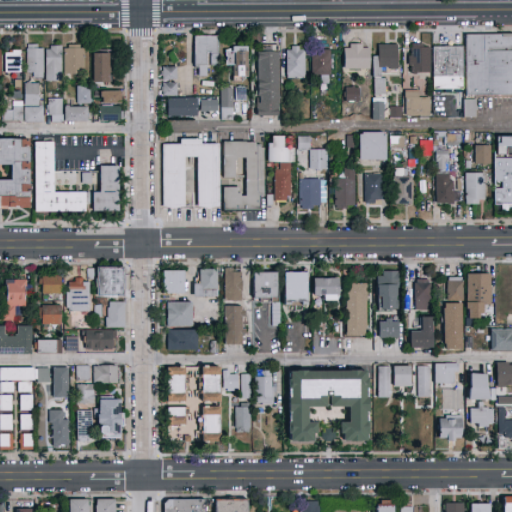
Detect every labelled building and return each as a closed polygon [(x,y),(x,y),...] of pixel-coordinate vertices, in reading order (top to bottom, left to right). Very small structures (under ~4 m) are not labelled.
[(511,34),(511,96),(464,96),(464,89),(432,89),(432,47),(464,47),(464,34),(511,34)] [(217,37),(217,66),(207,66),(207,76),(194,76),(194,37),(217,37)] [(343,69),(343,44),(369,44),(369,69),(343,69)] [(398,44),(398,70),(382,70),(382,77),(372,77),(372,56),(377,56),(377,45),(398,44)] [(429,73),(409,73),(409,44),(429,44),(429,73)] [(27,78),(27,45),(42,45),(42,78),(27,78)] [(64,74),(64,45),(83,45),(83,74),(64,74)] [(61,46),(61,81),(45,81),(45,46),(61,46)] [(286,46),(305,46),(305,78),(286,78),(286,46)] [(229,82),(229,48),(247,48),(247,82),(229,82)] [(311,50),(331,50),(331,67),(328,67),(328,84),(320,84),(320,77),(311,77),(311,50)] [(20,51),(20,73),(5,73),(5,51),(20,51)] [(92,82),(92,52),(109,52),(109,82),(92,82)] [(256,52),(278,52),(278,116),(256,116),(256,52)] [(177,67),(177,95),(162,95),(162,67),(177,67)] [(373,94),(373,79),(385,79),(385,94),(373,94)] [(41,122),(25,122),(25,83),(41,83),(41,122)] [(359,87),(359,102),(345,102),(345,87),(359,87)] [(76,104),(76,88),(89,88),(89,104),(76,104)] [(220,100),(220,88),(233,88),(233,120),(220,120),(220,112),(200,112),(200,100),(220,100)] [(418,90),(418,98),(429,98),(429,116),(404,116),(404,90),(418,90)] [(121,121),(100,121),(99,91),(120,91),(121,121)] [(166,98),(197,98),(197,116),(166,116),(166,98)] [(48,122),(48,99),(61,99),(61,122),(48,122)] [(463,117),(463,99),(476,99),(476,117),(463,117)] [(371,120),(371,101),(385,101),(385,120),(371,120)] [(14,103),(23,105),(20,123),(3,120),(4,110),(13,112),(14,103)] [(64,121),(64,106),(89,106),(89,121),(64,121)] [(400,107),(400,119),(389,119),(389,107),(400,107)] [(386,133),(386,160),(359,160),(359,133),(386,133)] [(460,146),(444,146),(444,134),(460,134),(460,146)] [(267,137),(293,137),(292,201),(274,200),(275,163),(267,162),(267,137)] [(403,147),(390,148),(389,137),(403,137),(403,147)] [(495,137),(511,137),(511,147),(495,147),(495,137)] [(298,147),(298,138),(308,138),(308,147),(298,147)] [(218,144),(219,208),(198,208),(197,157),(185,157),(185,208),(163,208),(162,144),(180,143),(180,139),(201,139),(201,144),(218,144)] [(0,140),(30,140),(30,209),(0,209),(0,140)] [(34,212),(34,142),(53,142),(53,193),(99,193),(99,166),(118,166),(118,212),(34,212)] [(264,142),(264,210),(234,210),(234,196),(245,196),(245,160),(224,160),(224,142),(264,142)] [(474,146),(491,146),(491,165),(474,165),(474,146)] [(327,169),(309,169),(309,150),(327,150),(327,169)] [(435,204),(435,151),(449,151),(449,172),(452,172),(452,204),(435,204)] [(511,158),(511,205),(511,212),(502,212),(502,205),(493,205),(493,158),(511,158)] [(354,209),(334,209),(334,179),(345,179),(345,169),(354,169),(354,209)] [(381,203),(364,203),(364,173),(381,173),(381,203)] [(485,173),(485,204),(464,204),(464,173),(485,173)] [(413,204),(394,204),(394,176),(413,176),(413,204)] [(324,179),(324,198),(320,198),(320,209),(299,209),(299,179),(324,179)] [(96,297),(96,268),(123,268),(123,297),(96,297)] [(217,269),(217,297),(193,297),(193,278),(198,278),(198,269),(217,269)] [(224,300),(224,269),(241,269),(241,300),(224,300)] [(185,294),(162,294),(162,270),(185,270),(185,294)] [(398,271),(398,309),(376,309),(376,271),(398,271)] [(277,272),(277,299),(252,299),(252,272),(277,272)] [(308,272),(308,305),(283,305),(283,272),(308,272)] [(466,318),(466,274),(489,274),(489,307),(480,307),(480,318),(466,318)] [(41,294),(41,277),(61,277),(61,294),(41,294)] [(462,299),(446,299),(446,277),(462,277),(462,299)] [(313,278),(340,278),(340,300),(313,300),(313,278)] [(17,321),(4,321),(4,279),(25,279),(25,309),(17,309),(17,321)] [(67,279),(89,279),(89,312),(67,312),(67,279)] [(429,279),(429,309),(413,309),(413,279),(429,279)] [(367,284),(367,336),(346,336),(346,284),(367,284)] [(193,302),(193,327),(166,327),(166,302),(193,302)] [(462,350),(443,350),(443,302),(462,302),(462,350)] [(104,327),(104,303),(124,303),(124,327),(104,327)] [(40,324),(40,305),(58,305),(58,324),(40,324)] [(244,306),(244,345),(224,345),(224,306),(244,306)] [(410,349),(410,329),(421,329),(421,317),(432,317),(432,349),(410,349)] [(379,338),(379,320),(399,320),(399,338),(379,338)] [(0,326),(4,326),(4,336),(16,336),(16,326),(31,326),(31,354),(0,354),(0,326)] [(489,329),(511,329),(511,351),(489,351),(489,329)] [(166,350),(166,330),(196,330),(196,350),(166,350)] [(115,331),(115,349),(83,349),(83,331),(115,331)] [(63,349),(75,349),(75,335),(63,335),(63,349)] [(61,340),(61,354),(36,354),(36,340),(61,340)] [(433,364),(458,364),(458,384),(433,384),(433,364)] [(511,387),(495,387),(495,364),(511,364),(511,387)] [(89,366),(89,381),(75,381),(75,366),(89,366)] [(93,383),(93,366),(117,366),(117,383),(93,383)] [(218,366),(219,442),(201,443),(201,367),(218,366)] [(377,398),(377,367),(411,366),(411,386),(391,387),(391,397),(377,398)] [(416,397),(416,366),(430,366),(430,397),(416,397)] [(53,367),(68,367),(68,399),(53,399),(53,367)] [(166,367),(185,367),(185,403),(166,403),(166,367)] [(0,393),(0,368),(34,368),(34,382),(12,382),(12,392),(0,393)] [(48,381),(37,381),(37,369),(48,369),(48,381)] [(255,404),(255,370),(272,370),(272,404),(255,404)] [(367,370),(368,441),(341,441),(341,423),(348,423),(348,407),(307,407),(308,423),(316,423),(316,441),(288,442),(287,371),(367,370)] [(239,390),(222,390),(222,372),(239,372),(239,390)] [(248,372),(239,373),(240,398),(249,397),(248,372)] [(468,400),(468,374),(488,374),(488,400),(468,400)] [(30,382),(30,392),(19,392),(19,382),(30,382)] [(76,384),(92,384),(92,404),(76,404),(76,384)] [(0,411),(0,395),(12,395),(11,411),(0,411)] [(32,411),(19,411),(19,395),(32,395),(32,411)] [(120,438),(97,438),(97,399),(120,399),(120,438)] [(249,432),(235,432),(235,406),(249,406),(249,432)] [(167,426),(167,407),(185,407),(185,426),(167,426)] [(469,408),(491,408),(491,444),(478,444),(478,428),(469,428),(469,408)] [(67,411),(67,446),(50,446),(50,411),(67,411)] [(76,441),(76,411),(90,411),(90,441),(76,441)] [(438,441),(438,411),(462,411),(462,441),(438,441)] [(511,440),(497,440),(497,413),(504,413),(504,420),(511,420),(511,440)] [(0,430),(0,414),(12,414),(12,430),(0,430)] [(31,430),(20,430),(20,414),(31,414),(31,430)] [(0,450),(0,434),(12,434),(12,450),(0,450)] [(20,450),(19,434),(31,434),(31,449),(20,450)] [(502,511),(502,497),(511,497),(511,511),(502,511)] [(68,511),(68,500),(88,500),(88,511),(95,511),(95,499),(115,499),(115,511),(68,511)] [(214,511),(214,500),(247,499),(247,511),(214,511)] [(205,500),(205,511),(163,511),(163,500),(205,500)] [(319,501),(319,511),(297,511),(297,501),(319,501)] [(373,511),(373,505),(384,505),(384,502),(393,502),(393,511),(373,511)] [(463,503),(463,511),(443,511),(443,503),(463,503)] [(468,511),(468,503),(490,503),(490,511),(468,511)]
